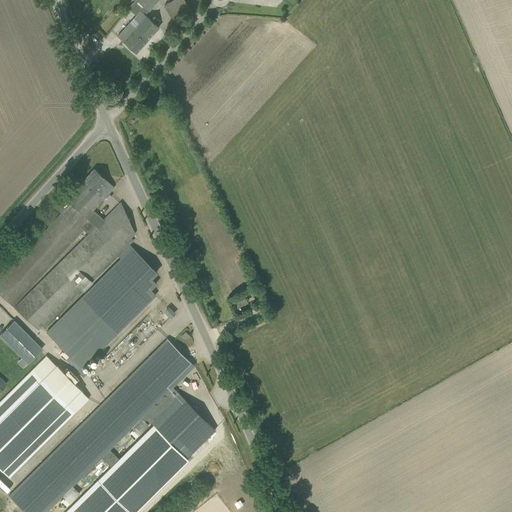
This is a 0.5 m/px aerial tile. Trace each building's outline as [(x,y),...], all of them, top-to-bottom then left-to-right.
[(135,0),(149,12),(158,0),(135,0)] [(172,0),(163,5),(173,21),(188,12),(181,0),(172,0)] [(129,23),(117,37),(135,53),(158,27),(140,11),(133,19),(138,23),(134,27),(129,23)] [(0,294),(12,306),(90,221),(95,227),(101,221),(91,212),(114,187),(94,168),(65,200),(69,203),(68,204),(64,201),(56,209),(60,212),(0,278),(0,294)] [(44,328),(133,240),(130,237),(134,234),(120,202),(101,221),(95,227),(14,307),(37,329),(41,325),(44,328)] [(83,364),(83,365),(154,294),(149,289),(155,283),(150,277),(156,272),(132,248),(49,330),(46,333),(60,347),(58,350),(66,359),(66,360),(67,361),(69,358),(68,357),(69,356),(80,367),(83,364)] [(0,333),(0,336),(27,364),(42,349),(13,320),(0,333)] [(8,496),(24,511),(45,511),(101,457),(109,449),(143,415),(172,387),(194,365),(167,338),(8,496)] [(89,399),(53,363),(46,356),(0,401),(0,469),(8,477),(23,463),(30,456),(89,399)] [(152,425),(159,432),(185,458),(214,430),(172,387),(143,415),(152,425)] [(64,511),(135,511),(188,460),(185,458),(159,432),(152,425),(118,459),(109,449),(101,457),(111,466),(64,511)]
